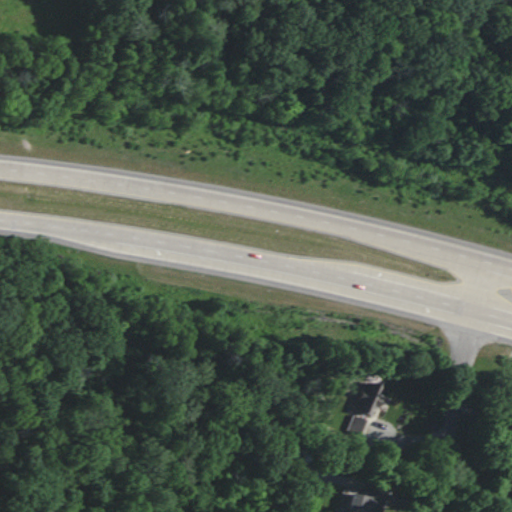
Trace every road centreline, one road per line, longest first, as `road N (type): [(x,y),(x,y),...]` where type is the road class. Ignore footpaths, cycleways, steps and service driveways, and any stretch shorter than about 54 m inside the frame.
road 1 (trunk): [(511,261),(143,177),(0,159)]
road 2 (trunk): [(0,214),(142,233),(511,316)]
road 3 (residential): [(487,255),(442,511)]
